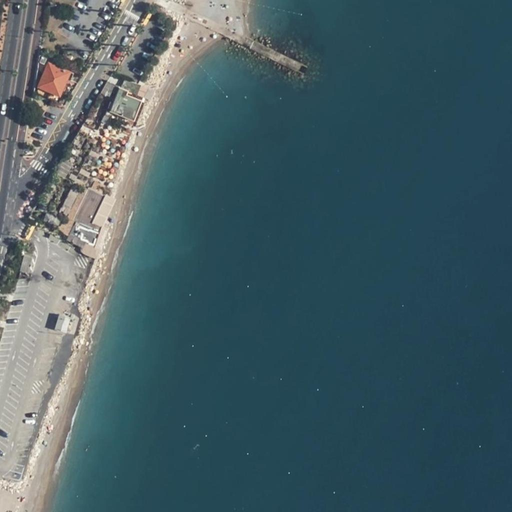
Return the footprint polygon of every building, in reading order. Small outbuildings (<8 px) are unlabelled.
[(73,54),(65,51),(63,55),(72,59),(73,57),(72,56),(73,54)] [(37,70),(44,73),(49,62),(51,58),(40,54),(37,70)] [(44,73),(36,92),(59,102),(61,95),(70,71),(49,62),(44,73)] [(73,73),(70,71),(61,95),(66,97),(73,81),(71,80),(73,73)] [(115,99),(111,110),(134,119),(141,100),(127,94),(128,90),(107,82),(101,94),(115,99)] [(145,97),(149,88),(143,85),(139,95),(145,97)] [(91,188),(76,220),(89,226),(88,231),(97,238),(99,232),(114,199),(101,192),(100,193),(91,188)] [(36,205),(29,215),(30,216),(37,218),(42,209),(36,205)] [(88,231),(85,242),(95,246),(97,238),(88,231)] [(34,241),(30,255),(38,257),(42,244),(34,241)] [(61,314),(55,330),(66,333),(71,318),(61,314)]
